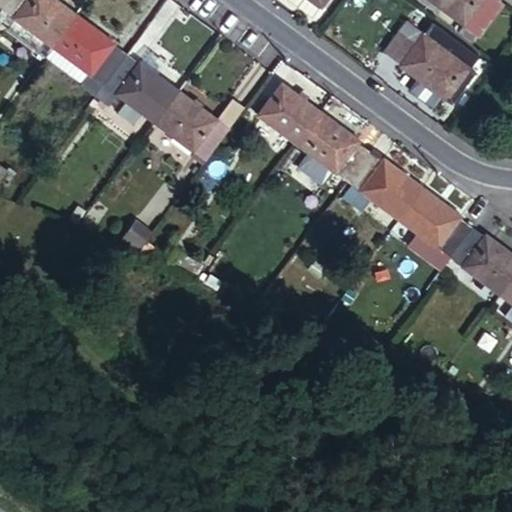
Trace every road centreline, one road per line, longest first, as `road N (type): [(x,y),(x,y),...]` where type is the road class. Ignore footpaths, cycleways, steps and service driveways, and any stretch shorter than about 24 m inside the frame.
road 1 (residential): [(511,182),(472,177),(429,153),(223,0)]
road 2 (track): [(131,375),(0,279)]
